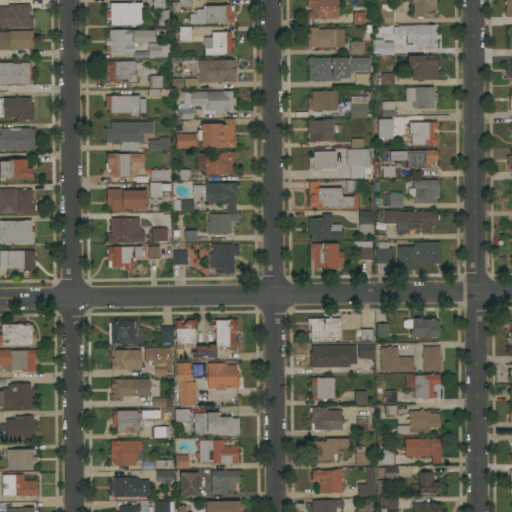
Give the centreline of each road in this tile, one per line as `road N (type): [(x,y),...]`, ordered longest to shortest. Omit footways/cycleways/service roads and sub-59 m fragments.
road 1 (residential): [(511,292),(0,299)]
road 2 (residential): [(271,0),(277,511)]
road 3 (tertiary): [(475,0),(478,511)]
road 4 (residential): [(71,0),(71,511)]
